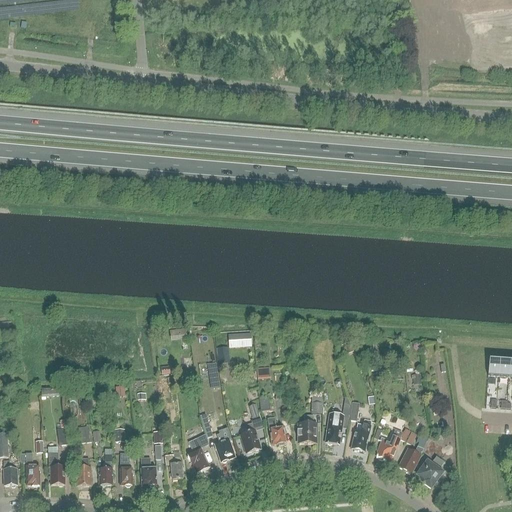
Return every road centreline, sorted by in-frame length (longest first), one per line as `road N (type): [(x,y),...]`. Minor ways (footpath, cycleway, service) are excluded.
road 1 (tertiary): [(0,63),(349,108),(511,119)]
road 2 (motorway): [(511,165),(0,123)]
road 3 (motorway): [(0,152),(511,192)]
road 4 (residential): [(429,511),(382,477),(335,462),(270,461),(166,506),(24,504)]
